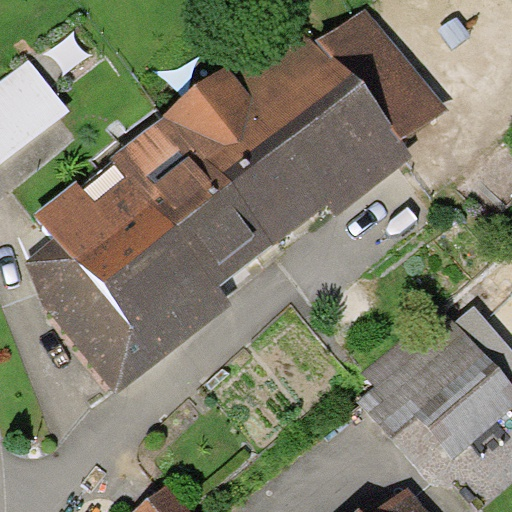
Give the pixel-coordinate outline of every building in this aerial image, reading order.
[(366,8),(319,46),(402,142),(445,108),(366,8)] [(414,161),(402,142),(319,46),(289,9),(248,41),(258,56),(232,73),(230,70),(164,120),(81,188),(78,182),(36,216),(42,225),(23,239),(32,260),(27,265),(47,309),(111,401),(237,304),(226,291),(328,214),(337,221),(414,161)] [(33,59),(0,84),(0,170),(74,113),(33,59)] [(511,398),(438,312),(365,375),(378,390),(361,405),(396,445),(423,423),(454,459),(511,408),(511,398)] [(190,511),(169,487),(138,511),(190,511)] [(423,511),(408,495),(388,511),(423,511)]
